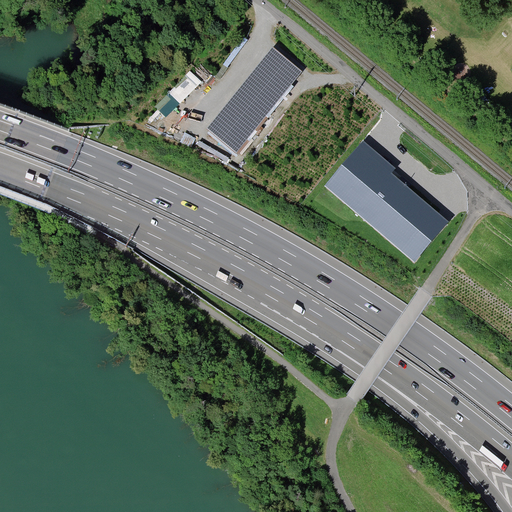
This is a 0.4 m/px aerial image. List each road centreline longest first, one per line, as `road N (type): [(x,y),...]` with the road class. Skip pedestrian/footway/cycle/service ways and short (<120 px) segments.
road 1 (motorway): [(511,411),(287,256),(128,176),(0,125)]
road 2 (motorway): [(0,166),(154,230),(345,336)]
road 3 (track): [(260,0),(489,191)]
road 4 (track): [(345,410),(489,191)]
road 5 (motorway): [(345,336),(509,511)]
road 6 (motorway): [(345,336),(511,461)]
